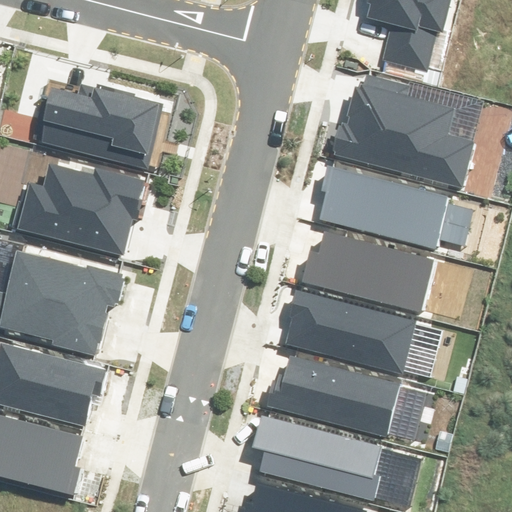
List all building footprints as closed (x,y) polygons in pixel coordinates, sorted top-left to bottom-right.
[(337,148),(467,183),(479,138),(453,131),(460,104),(409,90),(412,81),(369,69),(367,79),(361,78),(350,120),(344,119),(337,148)] [(456,193),(337,163),(324,215),(443,245),(456,193)] [(442,252),(329,224),(324,245),(315,243),(307,275),(428,305),(442,252)] [(422,316),(302,285),(288,338),(408,369),(422,316)] [(407,378),(295,350),(290,371),(281,369),(273,401),(394,431),(407,378)] [(388,441),(267,410),(259,442),(271,445),(266,464),(381,494),(388,469),(381,467),(388,441)] [(370,511),(373,503),(261,475),(256,496),(247,494),(242,511),(370,511)]
